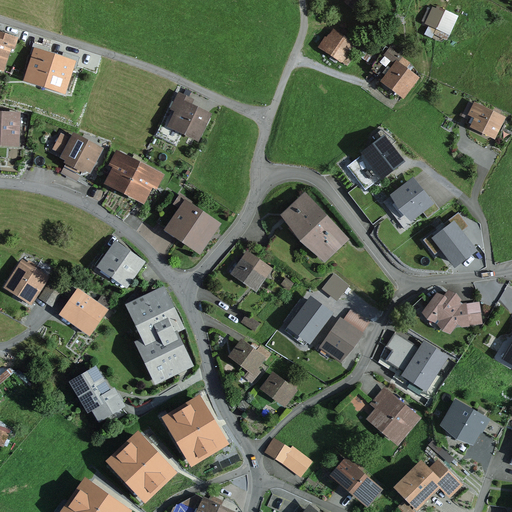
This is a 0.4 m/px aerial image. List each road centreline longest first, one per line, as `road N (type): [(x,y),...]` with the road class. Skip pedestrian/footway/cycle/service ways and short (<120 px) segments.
road 1 (residential): [(267,119),(0,18)]
road 2 (residential): [(254,458),(302,405),(359,373),(386,311),(408,286)]
road 3 (residential): [(182,288),(128,230),(83,201),(0,183)]
road 4 (residential): [(408,286),(324,188),(305,176),(257,172)]
road 5 (residential): [(254,458),(222,408),(182,288)]
road 6 (residential): [(182,288),(234,237),(257,172)]
road 7 (residential): [(267,119),(304,33),(303,0)]
